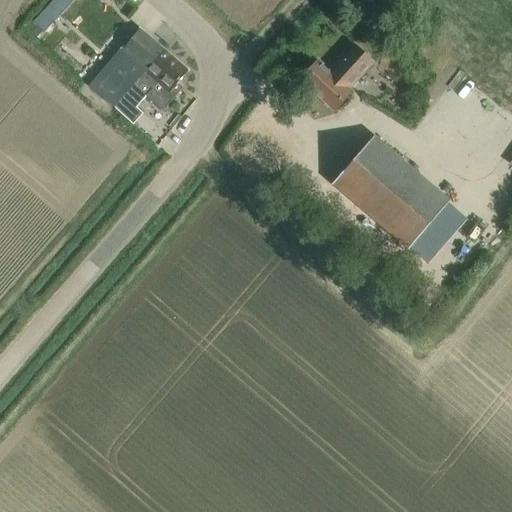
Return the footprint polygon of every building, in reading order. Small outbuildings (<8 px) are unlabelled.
[(64,0),(52,0),(32,23),(38,28),(64,0)] [(379,24),(360,35),(370,50),(388,39),(379,24)] [(141,78),(165,50),(140,29),(115,57),(138,77),(139,76),(141,78)] [(46,36),(41,42),(52,52),(57,46),(46,36)] [(83,69),(57,46),(52,52),(78,75),(83,69)] [(348,89),(373,62),(355,46),(331,72),(318,60),(300,79),(334,110),(351,91),(348,89)] [(177,83),(188,70),(165,50),(141,78),(139,76),(138,77),(139,78),(114,108),(133,124),(142,113),(136,107),(145,96),(162,111),(182,87),(177,83)] [(94,78),(83,69),(78,75),(88,85),(94,78)] [(120,98),(136,79),(126,72),(111,90),(120,98)] [(406,249),(448,200),(374,135),(332,184),(406,249)]
